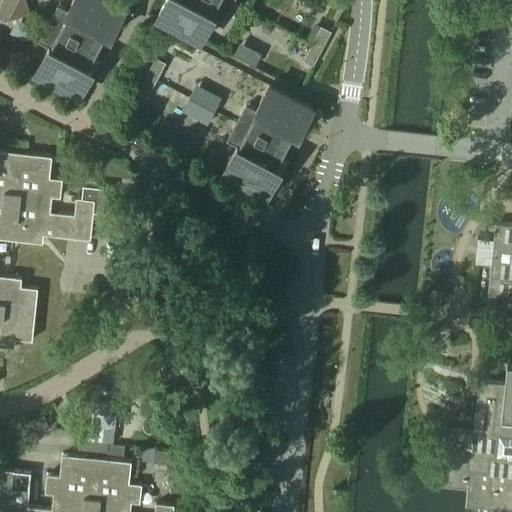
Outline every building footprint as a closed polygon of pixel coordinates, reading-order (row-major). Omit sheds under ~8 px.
[(0,19),(6,23),(16,5),(5,0),(0,10),(0,19)] [(50,0),(46,0),(37,17),(98,49),(107,31),(111,34),(125,8),(109,0),(73,0),(68,9),(50,0)] [(201,39),(214,14),(235,25),(244,7),(231,0),(165,0),(157,15),(157,16),(201,39)] [(79,94),(93,68),(89,66),(98,49),(37,17),(28,35),(49,46),(36,71),(62,85),(79,94)] [(331,30),(321,25),(312,43),(322,48),(331,30)] [(313,65),(322,48),(312,43),(302,60),(313,65)] [(166,62),(155,57),(146,74),(156,79),(166,62)] [(147,97),(156,79),(146,74),(137,91),(147,97)] [(285,148),(294,132),(295,131),(299,133),(313,107),(269,84),(256,108),(235,97),(225,117),(285,148)] [(267,193),(281,167),(277,165),(285,148),(225,117),(216,135),(237,145),(224,170),(267,193)] [(0,344),(15,346),(16,338),(25,339),(33,339),(38,287),(21,285),(22,277),(8,275),(0,274),(0,236),(13,238),(43,241),(44,233),(90,238),(93,211),(106,212),(108,187),(83,184),(82,197),(76,196),(74,213),(50,211),(52,195),(60,196),(62,178),(50,176),(52,155),(0,149),(0,344)] [(511,364),(507,364),(505,382),(478,379),(473,431),(447,429),(442,468),(441,483),(467,486),(465,503),(479,505),(477,511),(511,511),(511,223),(495,222),(489,276),(487,293),(505,294),(505,295),(503,312),(511,313),(511,364)] [(0,511),(173,511),(174,503),(156,501),(154,511),(130,511),(131,500),(140,501),(142,483),(129,482),(131,460),(62,453),(59,474),(47,473),(44,491),(53,492),(51,508),(27,505),(31,471),(0,467),(0,511)]
